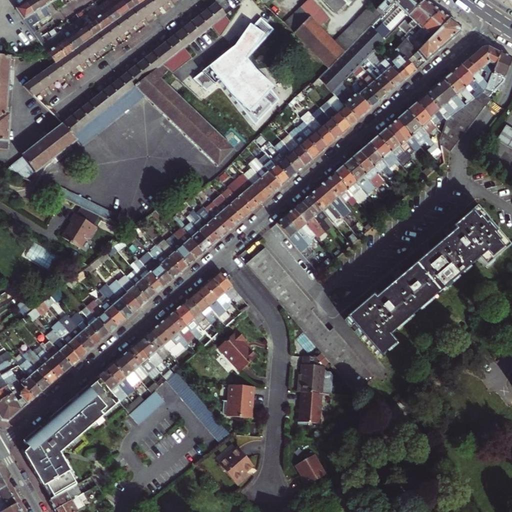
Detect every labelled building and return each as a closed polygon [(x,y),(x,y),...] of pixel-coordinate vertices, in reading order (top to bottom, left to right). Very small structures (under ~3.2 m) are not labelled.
[(45,19),(49,16),(38,0),(32,0),(28,3),(40,22),(45,19)] [(48,10),(46,7),(50,5),(53,3),(51,0),(38,0),(49,16),(51,15),(48,10)] [(51,0),(53,3),(58,10),(63,7),(67,4),(64,0),(51,0)] [(104,4),(100,6),(112,24),(116,22),(121,18),(109,0),(104,4)] [(109,0),(121,18),(124,16),(130,12),(122,0),(109,0)] [(122,0),(130,12),(133,10),(140,4),(137,0),(122,0)] [(152,0),(146,0),(142,4),(150,15),(151,16),(153,19),(157,16),(154,12),(159,8),(152,0)] [(165,0),(152,0),(159,8),(160,10),(162,12),(166,10),(162,5),(167,2),(165,0)] [(352,10),(361,1),(360,0),(263,0),(264,1),(264,0),(323,0),(339,16),(349,7),(352,10)] [(329,18),(311,0),(309,0),(284,23),(329,69),(335,63),(378,19),(372,13),(369,10),(335,42),(320,27),(310,17),(315,13),(325,23),(329,18)] [(376,8),(372,13),(378,19),(395,2),(397,0),(380,0),(382,2),(383,0),(387,0),(377,10),(376,8)] [(397,0),(395,2),(410,16),(425,1),(423,0),(397,0)] [(425,1),(410,16),(376,50),(385,61),(389,57),(386,53),(416,23),(422,29),(431,20),(440,11),(432,6),(425,1)] [(368,58),(376,50),(410,16),(395,2),(378,19),(335,63),(350,77),(351,75),(353,73),(360,66),(364,63),(368,58)] [(28,3),(17,9),(37,35),(39,34),(33,27),(36,25),(40,22),(28,3)] [(142,4),(140,4),(133,10),(141,21),(142,23),(144,25),(148,22),(145,18),(150,15),(142,4)] [(209,11),(218,22),(227,15),(218,4),(215,6),(209,11)] [(96,9),(91,13),(103,31),(107,28),(112,24),(100,6),(96,9)] [(136,24),(141,21),(133,10),(130,12),(124,16),(131,27),(133,30),(134,32),(139,29),(136,24)] [(201,17),(210,28),(212,26),(218,22),(209,11),(205,14),(201,17)] [(440,11),(431,20),(441,30),(451,19),(445,15),(440,11)] [(82,19),(93,37),(103,31),(91,13),(87,16),(82,19)] [(193,24),(201,35),(210,28),(201,17),(198,13),(195,16),(196,18),(198,20),(193,24)] [(315,13),(310,17),(320,27),(325,23),(315,13)] [(218,22),(212,26),(220,37),(231,21),(227,15),(218,22)] [(127,30),(131,27),(124,16),(121,18),(116,22),(123,33),(125,35),(126,38),(130,35),(127,30)] [(93,37),(82,19),(78,22),(72,26),(85,44),(93,37)] [(424,47),(419,53),(407,40),(397,49),(405,57),(417,71),(424,65),(449,44),(460,34),(460,29),(460,26),(456,23),(451,19),(441,30),(433,38),(424,47)] [(184,31),(193,42),(201,35),(193,24),(190,20),(186,23),(188,25),(189,27),(184,31)] [(272,33),(260,20),(252,29),(249,27),(234,49),(193,83),(206,95),(218,84),(256,128),(280,102),(271,92),(273,89),(255,73),(245,63),(272,33)] [(431,20),(422,29),(420,31),(413,38),(411,36),(407,40),(419,53),(424,47),(421,44),(426,39),(424,38),(428,34),(433,38),(441,30),(431,20)] [(116,22),(112,24),(107,28),(115,39),(116,41),(118,44),(122,41),(119,37),(123,33),(116,22)] [(85,44),(72,26),(68,29),(63,32),(75,50),(85,44)] [(180,34),(176,37),(184,48),(185,48),(193,42),(184,31),(181,27),(177,30),(179,32),(180,34)] [(411,36),(413,38),(420,31),(416,27),(409,34),(411,36)] [(115,39),(107,28),(103,31),(93,37),(101,49),(106,46),(107,48),(109,50),(114,46),(111,42),(115,39)] [(67,56),(75,50),(63,32),(58,35),(54,38),(67,56)] [(39,34),(37,35),(51,55),(57,63),(58,63),(67,56),(54,38),(50,41),(46,44),(39,34)] [(172,41),(168,44),(176,55),(184,48),(176,37),(173,34),(169,37),(171,39),(172,41)] [(101,49),(93,37),(85,44),(93,55),(94,57),(96,59),(100,56),(97,52),(101,49)] [(164,40),(161,43),(163,46),(164,47),(160,51),(154,55),(163,65),(176,55),(168,44),(164,40)] [(93,55),(85,44),(75,50),(83,62),(84,63),(86,66),(91,63),(88,59),(93,55)] [(498,66),(503,54),(490,47),(486,47),(484,47),(481,48),(462,65),(484,92),(486,90),(489,85),(479,73),(490,63),(498,66)] [(176,55),(163,65),(173,74),(193,58),(185,48),(184,48),(176,55)] [(81,63),(83,62),(75,50),(67,56),(75,68),(76,70),(78,72),(82,69),(79,65),(81,63)] [(368,58),(395,90),(400,86),(404,82),(385,61),(376,50),(368,58)] [(151,58),(146,62),(154,72),(163,65),(154,55),(151,51),(148,54),(150,56),(151,58)] [(0,141),(10,141),(11,114),(7,114),(11,54),(0,53),(0,141)] [(394,53),(392,55),(411,76),(415,73),(417,71),(405,57),(402,60),(399,57),(397,57),(394,53)] [(511,58),(508,56),(503,54),(498,66),(489,85),(486,90),(491,95),(503,82),(510,66),(511,60),(511,58)] [(385,61),(404,82),(408,79),(411,76),(392,55),(389,57),(385,61)] [(75,68),(67,56),(58,63),(66,74),(67,76),(69,78),(73,75),(70,71),(75,68)] [(142,65),(137,68),(146,79),(154,72),(146,62),(143,58),(139,61),(141,63),(142,65)] [(369,68),(365,71),(387,96),(392,92),(395,90),(368,58),(364,63),(369,68)] [(58,63),(57,63),(44,72),(52,83),(53,85),(55,88),(59,85),(56,80),(66,74),(58,63)] [(341,86),(346,80),(350,77),(335,63),(329,69),(321,78),(334,93),(341,86)] [(134,71),(129,75),(137,86),(146,79),(137,68),(134,64),(130,67),(132,70),(134,71)] [(137,86),(147,97),(217,167),(235,149),(165,78),(171,73),(163,65),(154,72),(146,79),(137,86)] [(484,92),(462,65),(458,68),(453,72),(467,89),(471,86),(479,95),(484,92)] [(360,66),(353,73),(379,103),(384,99),(387,96),(365,71),(360,66)] [(125,78),(121,82),(129,92),(137,86),(129,75),(126,71),(122,74),(124,76),(125,78)] [(52,83),(44,72),(36,79),(47,94),(51,91),(49,88),(48,86),(52,83)] [(467,89),(453,72),(448,76),(444,80),(458,96),(462,93),(470,103),(475,99),(467,89)] [(351,86),(372,110),(376,106),(379,103),(353,73),(351,75),(356,81),(351,86)] [(117,85),(112,88),(120,99),(129,92),(121,82),(117,78),(114,81),(116,83),(117,85)] [(42,96),(47,94),(36,79),(25,86),(35,96),(39,92),(41,95),(42,96)] [(336,96),(358,121),(366,115),(372,110),(351,86),(346,80),(341,86),(334,93),(336,96)] [(458,96),(444,80),(440,84),(435,87),(457,113),(466,106),(458,96)] [(104,95),(112,105),(120,99),(112,88),(109,84),(106,88),(107,89),(109,91),(104,95)] [(93,134),(82,142),(86,145),(147,97),(137,86),(129,92),(120,99),(112,105),(99,116),(91,122),(86,126),(93,134)] [(457,113),(435,87),(431,91),(426,95),(440,112),(446,118),(447,120),(457,113)] [(444,134),(442,140),(443,145),(451,153),(491,99),(489,97),(491,95),(486,90),(484,92),(479,95),(475,99),(470,103),(466,106),(457,113),(447,120),(444,134)] [(91,106),(99,116),(112,105),(104,95),(101,91),(97,94),(99,96),(100,98),(91,106)] [(440,112),(426,95),(422,99),(417,103),(431,119),(440,112)] [(329,103),(351,128),(355,124),(358,121),(336,96),(329,102),(329,103)] [(87,109),(83,112),(91,122),(99,116),(91,106),(87,102),(84,105),(85,107),(87,109)] [(321,110),(343,135),(347,131),(351,128),(329,103),(321,110)] [(431,119),(417,103),(413,107),(408,111),(427,134),(436,126),(431,119)] [(79,115),(75,119),(83,128),(86,126),(91,122),(83,112),(79,108),(76,111),(77,113),(79,115)] [(343,135),(321,110),(313,116),(335,141),(340,137),(343,135)] [(305,122),(327,148),(332,144),(335,141),(313,116),(309,111),(301,117),(305,122)] [(427,134),(408,111),(403,116),(398,120),(418,143),(425,138),(432,147),(436,144),(427,134)] [(71,122),(66,126),(75,135),(83,128),(75,119),(72,115),(67,118),(69,120),(71,122)] [(437,126),(444,134),(447,120),(446,118),(437,126)] [(418,143),(398,120),(396,122),(393,124),(417,153),(419,151),(415,146),(418,143)] [(305,122),(298,129),(320,154),(324,151),(327,148),(305,122)] [(417,153),(393,124),(390,126),(387,129),(406,152),(410,149),(414,155),(417,153)] [(35,172),(37,172),(80,139),(75,135),(66,126),(66,125),(9,170),(27,179),(34,174),(35,172)] [(75,135),(80,139),(82,142),(93,134),(86,126),(83,128),(75,135)] [(282,141),(305,167),(309,164),(312,161),(290,135),(284,128),(277,135),(282,141)] [(290,135),(312,161),(317,157),(320,154),(298,129),(290,135)] [(406,152),(387,129),(383,133),(378,137),(403,167),(404,168),(413,160),(406,152)] [(511,134),(504,129),(496,141),(511,151),(511,134)] [(403,167),(378,137),(373,141),(369,144),(389,167),(395,162),(401,169),(403,167)] [(274,147),(297,174),(301,170),(305,167),(282,141),(274,147)] [(263,150),(266,153),(289,180),(293,177),(297,174),(274,147),(271,144),(263,150)] [(389,167),(369,144),(365,148),(361,151),(381,174),(385,171),(391,178),(395,174),(389,167)] [(381,174),(361,151),(356,155),(352,159),(377,188),(378,189),(387,181),(381,174)] [(259,161),(282,187),(286,183),(289,180),(266,153),(258,159),(259,161)] [(377,188),(352,159),(348,163),(344,166),(369,195),(377,188)] [(252,168),(274,193),(278,190),(282,187),(259,161),(252,167),(252,168)] [(369,195),(344,166),(339,170),(335,174),(360,202),(361,203),(369,196),(369,195)] [(274,193),(252,168),(244,175),(267,200),(271,197),(274,193)] [(239,185),(259,207),(263,203),(267,200),(244,175),(243,173),(241,175),(245,180),(239,185)] [(360,202),(335,174),(331,177),(327,181),(346,203),(350,200),(355,206),(360,202)] [(241,175),(235,180),(239,185),(245,180),(241,175)] [(46,181),(43,187),(59,196),(62,189),(46,181)] [(346,203),(327,181),(322,185),(318,188),(345,219),(353,212),(346,203)] [(232,192),(251,213),(255,210),(259,207),(239,185),(232,192)] [(345,219),(318,188),(314,191),(310,195),(335,224),(339,228),(347,221),(345,219)] [(59,196),(63,197),(84,208),(102,217),(111,221),(114,214),(62,189),(59,196)] [(247,217),(251,213),(232,192),(224,198),(243,220),(247,217)] [(335,224),(310,195),(306,198),(302,202),(327,231),(335,224)] [(224,198),(217,205),(236,226),(239,223),(243,220),(224,198)] [(327,231),(302,202),(298,205),(294,209),(313,230),(321,239),(329,232),(327,231)] [(209,212),(228,233),(232,230),(236,226),(217,205),(209,212)] [(384,213),(387,216),(395,209),(392,205),(384,213)] [(511,246),(478,206),(450,230),(447,232),(450,236),(435,250),(431,246),(428,249),(425,252),(428,255),(406,274),(403,271),(400,273),(396,276),(400,280),(383,294),(380,291),(378,292),(348,319),(381,357),(398,343),(391,335),(481,258),(487,266),(511,246)] [(202,218),(220,240),(224,237),(228,233),(209,212),(205,207),(197,214),(202,218)] [(88,241),(93,240),(100,228),(96,226),(102,217),(84,208),(79,216),(77,215),(72,222),(74,223),(71,229),(69,228),(63,238),(83,250),(88,241)] [(313,230),(294,209),(290,212),(285,216),(306,240),(311,237),(309,234),(313,230)] [(306,240),(285,216),(281,220),(277,223),(303,253),(311,246),(306,240)] [(202,218),(194,225),(212,247),(216,243),(220,240),(202,218)] [(194,225),(189,230),(180,219),(177,222),(204,253),(208,250),(212,247),(194,225)] [(178,239),(196,260),(201,257),(204,253),(177,222),(174,225),(182,235),(178,239)] [(169,239),(167,242),(188,267),(192,263),(196,260),(178,239),(173,243),(169,239)] [(157,247),(181,274),(184,270),(188,267),(167,242),(165,240),(157,247)] [(122,241),(114,247),(117,251),(118,251),(126,245),(122,241)] [(340,246),(332,253),(338,260),(346,253),(340,246)] [(114,247),(107,253),(110,257),(117,251),(114,247)] [(157,247),(150,253),(174,280),(177,276),(181,274),(157,247)] [(265,249),(247,264),(357,393),(376,377),(334,328),(331,331),(313,310),(316,308),(265,249)] [(149,252),(139,260),(164,288),(169,284),(174,280),(150,253),(149,252)] [(98,260),(91,266),(96,271),(103,265),(98,260)] [(135,271),(156,294),(160,292),(164,288),(139,260),(131,266),(135,271)] [(91,266),(83,272),(88,277),(96,271),(91,266)] [(128,277),(149,301),(153,297),(156,294),(135,271),(128,277)] [(88,277),(83,272),(76,278),(80,283),(88,277)] [(243,299),(220,272),(217,275),(213,279),(230,299),(231,301),(235,298),(239,303),(243,299)] [(123,288),(141,308),(146,304),(149,301),(128,277),(126,274),(123,277),(129,283),(123,288)] [(230,299),(213,279),(208,282),(205,285),(228,312),(232,308),(226,302),(230,299)] [(119,292),(116,294),(134,314),(137,311),(141,308),(123,288),(117,281),(113,285),(119,292)] [(103,295),(125,321),(130,317),(134,314),(116,294),(108,285),(100,291),(103,295)] [(228,312),(205,285),(201,288),(197,292),(214,312),(220,319),(228,312)] [(60,291),(52,297),(56,302),(57,303),(65,296),(60,291)] [(214,312),(197,292),(194,295),(190,298),(213,325),(217,321),(211,315),(214,312)] [(99,299),(96,302),(118,327),(122,324),(125,321),(103,295),(99,299)] [(52,297),(44,303),(49,309),(56,302),(52,297)] [(213,325),(190,298),(186,302),(182,305),(205,332),(212,341),(220,334),(213,325)] [(95,301),(87,308),(110,334),(114,331),(118,327),(96,302),(95,301)] [(44,303),(37,309),(41,314),(43,317),(50,310),(49,309),(44,303)] [(86,320),(103,340),(107,337),(110,334),(87,308),(83,304),(79,307),(88,318),(86,320)] [(205,332),(182,305),(178,308),(174,311),(194,335),(205,347),(209,344),(202,335),(205,332)] [(41,314),(37,309),(29,315),(33,321),(41,314)] [(194,335),(174,311),(170,315),(167,318),(187,341),(194,335)] [(72,320),(83,332),(95,347),(99,344),(103,340),(86,320),(80,313),(72,320)] [(35,323),(33,321),(29,315),(26,318),(32,325),(35,323)] [(75,339),(83,332),(72,320),(67,315),(60,321),(75,339)] [(187,341),(167,318),(163,321),(159,324),(177,345),(178,345),(181,342),(187,348),(190,346),(187,341)] [(53,328),(60,336),(63,340),(68,345),(75,339),(60,321),(53,328)] [(177,345),(159,324),(156,327),(152,331),(169,351),(172,354),(174,352),(172,349),(177,345)] [(240,330),(221,347),(243,371),(259,356),(249,345),(246,341),(249,339),(240,330)] [(169,351),(152,331),(148,334),(144,337),(162,358),(169,351)] [(83,332),(75,339),(88,353),(91,350),(95,347),(83,332)] [(52,342),(72,367),(76,363),(80,360),(68,345),(63,340),(60,336),(54,340),(51,337),(49,339),(52,342)] [(162,358),(144,337),(140,341),(136,344),(154,365),(162,358)] [(75,339),(68,345),(80,360),(84,357),(88,353),(75,339)] [(52,342),(44,349),(48,353),(65,373),(69,370),(72,367),(52,342)] [(154,365),(136,344),(132,347),(128,351),(150,375),(153,379),(161,373),(154,365)] [(35,364),(40,360),(37,356),(32,350),(23,355),(29,362),(31,360),(35,364)] [(150,375),(128,351),(125,354),(121,357),(138,378),(142,382),(150,375)] [(0,354),(0,365),(9,360),(13,358),(9,353),(1,357),(0,354)] [(33,366),(29,362),(23,355),(21,353),(14,359),(22,369),(24,367),(27,371),(33,366)] [(61,376),(65,373),(48,353),(43,358),(39,354),(37,356),(40,360),(58,379),(61,376)] [(171,369),(176,374),(179,371),(191,360),(185,354),(178,361),(179,362),(171,369)] [(138,378),(121,357),(117,360),(113,364),(131,384),(138,378)] [(300,409),(299,421),(322,423),(327,368),(320,359),(307,357),(306,365),(304,365),(303,377),(303,382),(301,381),(300,392),(303,392),(302,404),(302,410),(300,409)] [(0,377),(2,376),(0,372),(0,371),(12,365),(9,360),(0,365),(0,377)] [(54,383),(58,379),(40,360),(35,364),(31,360),(29,362),(33,366),(50,386),(54,383)] [(131,384),(113,364),(110,367),(106,370),(127,395),(135,389),(131,384)] [(46,389),(50,386),(33,366),(27,371),(24,367),(22,369),(27,374),(42,393),(46,389)] [(12,370),(2,376),(0,377),(0,389),(11,384),(13,382),(17,380),(12,370)] [(127,395),(106,370),(102,373),(99,376),(120,401),(127,395)] [(168,381),(222,442),(233,432),(179,371),(176,374),(168,381)] [(39,395),(42,393),(27,374),(24,376),(27,379),(22,383),(24,385),(26,387),(35,399),(39,395)] [(60,452),(120,401),(99,376),(23,441),(21,448),(22,451),(51,500),(77,484),(78,484),(69,468),(60,452)] [(165,377),(157,384),(160,387),(168,381),(165,377)] [(13,382),(17,389),(24,385),(22,383),(19,379),(17,380),(13,382)] [(13,382),(11,384),(0,389),(0,402),(14,393),(13,392),(17,389),(13,382)] [(144,384),(153,394),(157,390),(160,387),(157,384),(156,382),(150,387),(146,382),(144,384)] [(228,416),(253,418),(254,406),(255,386),(231,384),(230,400),(225,400),(225,412),(228,416)] [(13,392),(14,393),(22,410),(28,405),(21,396),(20,392),(26,387),(24,385),(17,389),(13,392)] [(21,396),(28,405),(35,399),(26,387),(20,392),(21,396)] [(138,407),(131,414),(141,425),(168,402),(157,390),(153,394),(145,401),(138,407)] [(22,410),(14,393),(0,402),(0,413),(3,419),(10,420),(19,412),(22,410)] [(141,395),(133,402),(138,407),(145,401),(141,395)] [(126,408),(131,414),(138,407),(133,402),(126,408)] [(239,448),(220,464),(238,485),(251,475),(249,473),(247,471),(254,466),(239,448)] [(318,454),(300,466),(307,477),(313,486),(331,474),(318,454)] [(0,492),(1,495),(0,496),(0,509),(1,511),(17,502),(15,499),(0,473),(0,492)] [(93,488),(98,484),(93,476),(87,479),(93,488)] [(77,484),(51,500),(54,505),(56,508),(82,493),(77,484)] [(82,493),(56,508),(58,511),(74,511),(76,511),(86,505),(83,500),(87,498),(84,492),(82,493)] [(0,511),(22,511),(20,508),(17,502),(1,511),(0,511)]
